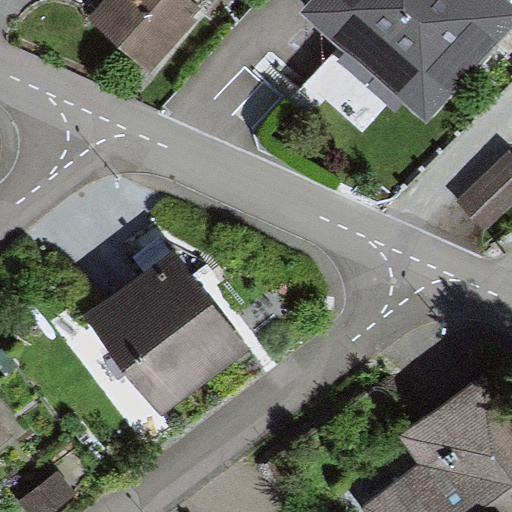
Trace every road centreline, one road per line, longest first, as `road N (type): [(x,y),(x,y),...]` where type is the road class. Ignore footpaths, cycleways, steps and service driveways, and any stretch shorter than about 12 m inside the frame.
road 1 (residential): [(128,511),(371,329),(429,261)]
road 2 (residential): [(429,261),(90,111)]
road 3 (residential): [(90,111),(47,166),(0,202)]
